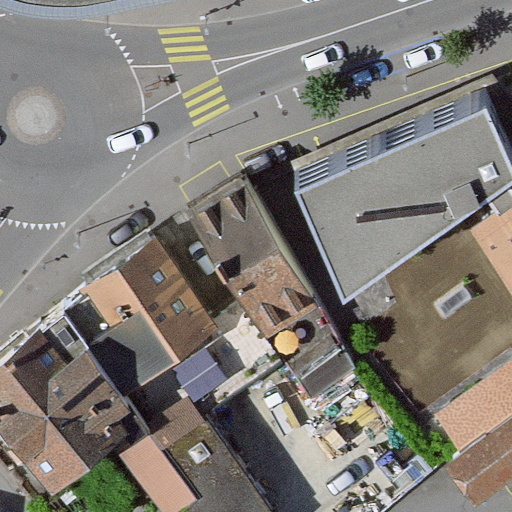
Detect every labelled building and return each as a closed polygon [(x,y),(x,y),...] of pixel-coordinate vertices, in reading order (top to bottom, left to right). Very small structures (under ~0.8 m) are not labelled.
[(307,155),(257,186),(287,236),(332,208),(367,265),(511,176),(511,114),(496,88),(328,191),(307,155)] [(257,186),(247,171),(195,203),(246,286),(287,353),(310,390),(362,358),(287,236),(257,186)] [(287,353),(246,286),(213,307),(168,233),(68,300),(147,414),(155,424),(201,490),(174,511),(282,511),(284,511),(212,405),(287,353)] [(147,414),(68,300),(0,354),(0,414),(45,472),(117,417),(128,426),(147,414)] [(511,408),(511,368),(479,393),(465,375),(434,398),(466,442),(511,408)] [(511,470),(511,408),(466,442),(456,450),(486,490),(511,470)] [(174,511),(201,490),(155,424),(124,447),(172,511),(174,511)]
